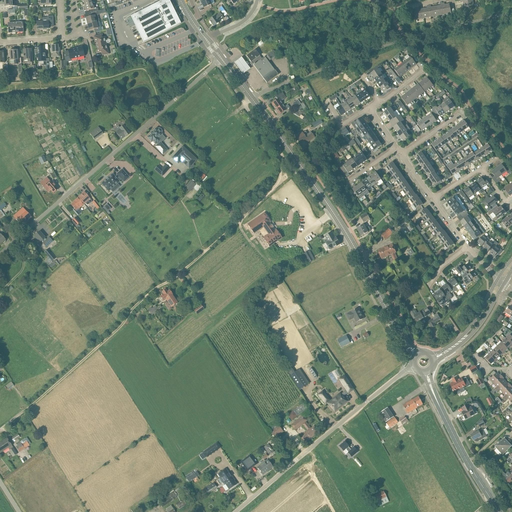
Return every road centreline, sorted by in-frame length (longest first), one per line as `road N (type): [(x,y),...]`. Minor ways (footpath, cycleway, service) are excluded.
road 1 (track): [(0,427),(204,252),(280,175),(270,139)]
road 2 (secondary): [(416,354),(338,219),(251,97)]
road 3 (unclassified): [(0,253),(220,59)]
road 4 (unclassified): [(235,511),(414,365)]
road 5 (secondary): [(498,511),(439,406)]
